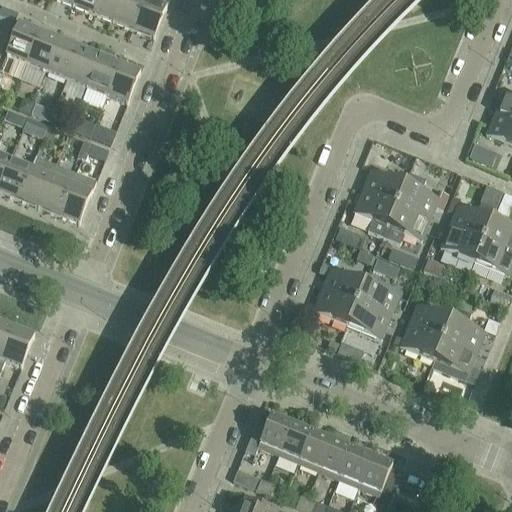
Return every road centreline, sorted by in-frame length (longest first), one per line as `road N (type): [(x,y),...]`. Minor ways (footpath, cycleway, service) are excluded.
road 1 (residential): [(500,0),(449,121),(428,128),(374,109),(352,116),(249,361)]
road 2 (residential): [(197,0),(81,294)]
road 3 (residential): [(249,361),(511,467)]
road 4 (residential): [(0,496),(81,294)]
road 5 (unclassified): [(249,361),(81,294)]
road 6 (residential): [(188,511),(249,361)]
